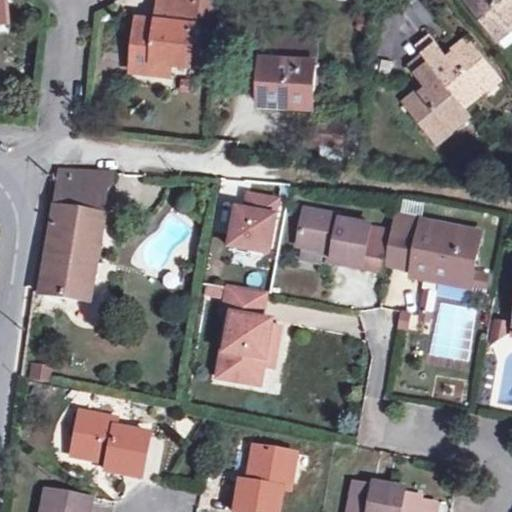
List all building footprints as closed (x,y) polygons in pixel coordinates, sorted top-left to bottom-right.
[(7,0),(0,0),(0,26),(11,25),(7,0)] [(176,53),(194,55),(200,0),(163,0),(161,20),(141,18),(136,71),(156,73),(158,59),(175,61),(176,53)] [(508,23),(511,27),(511,0),(468,0),(465,3),(492,36),(508,23)] [(498,43),(511,30),(511,27),(508,23),(492,36),(498,43)] [(483,86),(497,73),(470,40),(451,58),(434,37),(419,49),(426,57),(468,108),(487,92),(483,86)] [(266,38),(265,60),(318,63),(319,41),(266,38)] [(193,63),(194,55),(176,53),(175,61),(193,63)] [(474,115),(468,108),(426,57),(411,69),(416,74),(428,89),(406,107),(433,139),(448,127),(454,134),(474,115)] [(174,74),(175,61),(158,59),(156,73),(174,74)] [(318,63),(265,60),(262,108),(315,111),(318,63)] [(503,79),(497,73),(483,86),(487,92),(503,79)] [(344,124),(319,123),(318,143),(343,144),(344,124)] [(439,146),(454,134),(448,127),(433,139),(439,146)] [(57,186),(110,189),(112,175),(59,172),(57,186)] [(57,186),(56,209),(99,215),(105,221),(110,189),(57,186)] [(227,206),(222,252),(268,257),(275,197),(244,193),(242,208),(227,206)] [(303,243),(326,248),(336,250),(334,260),(364,266),(373,223),(343,217),(344,214),(307,207),(300,243),(303,243)] [(99,215),(56,209),(43,295),(92,303),(105,221),(99,215)] [(403,211),(400,225),(422,230),(424,219),(425,215),(403,211)] [(436,262),(476,270),(483,231),(424,219),(422,230),(400,225),(393,263),(415,268),(414,273),(433,277),(436,262)] [(373,223),(364,266),(383,269),(391,226),(373,223)] [(323,261),(326,248),(303,243),(301,256),(323,261)] [(473,285),(476,270),(436,262),(433,277),(473,285)] [(227,298),(230,286),(213,283),(209,282),(207,294),(227,298)] [(258,291),(230,286),(227,298),(225,314),(233,315),(226,350),(224,349),(220,376),(261,384),(264,365),(267,348),(278,349),(282,328),(271,326),(271,322),(263,320),(253,318),(258,291)] [(269,293),(258,291),(253,318),(263,320),(269,293)] [(397,331),(419,331),(419,314),(397,313),(397,331)] [(358,331),(358,316),(322,315),(322,330),(358,331)] [(490,320),(491,341),(506,341),(506,320),(490,320)] [(274,367),(278,349),(267,348),(264,365),(274,367)] [(27,380),(48,385),(52,368),(31,362),(27,380)] [(142,479),(150,436),(115,430),(116,421),(81,415),(73,458),(108,465),(106,473),(142,479)] [(279,511),(284,491),(291,492),(298,456),(254,449),(248,485),(241,483),(235,511),(279,511)] [(373,486),(367,511),(437,511),(439,504),(403,497),(405,488),(374,482),(373,486)] [(349,511),(367,511),(373,486),(355,483),(349,511)] [(89,511),(91,501),(47,492),(43,511),(89,511)]
